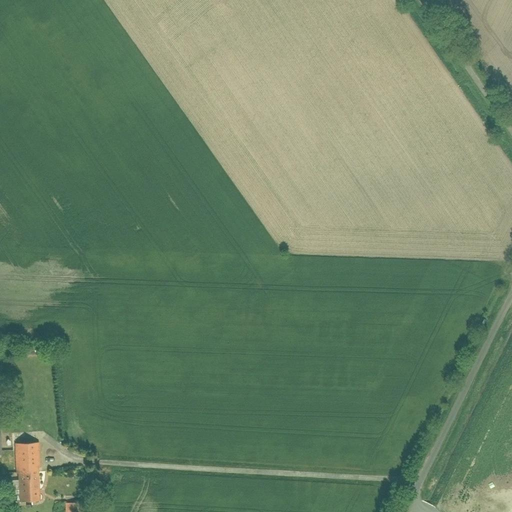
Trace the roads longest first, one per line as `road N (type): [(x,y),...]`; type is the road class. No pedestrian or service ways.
road 1 (unclassified): [(402,511),(511,292)]
road 2 (track): [(424,0),(511,129)]
